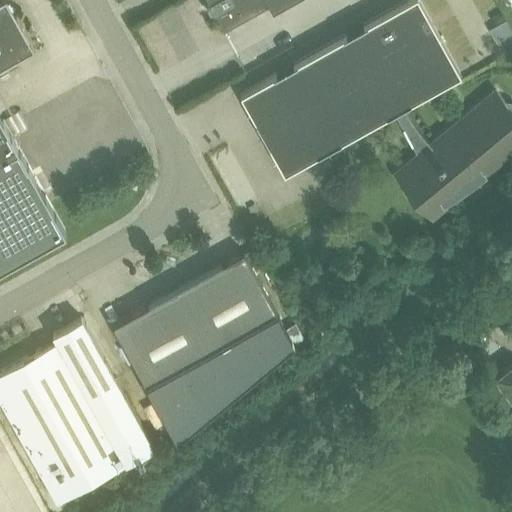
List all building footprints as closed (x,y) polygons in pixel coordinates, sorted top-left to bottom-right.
[(0,0),(0,264),(65,228),(19,146),(0,111),(0,64),(34,45),(9,0),(0,0)] [(273,11),(292,0),(208,0),(211,4),(208,8),(211,13),(216,13),(225,30),(270,5),(273,11)] [(394,110),(404,104),(461,72),(421,0),(406,0),(241,92),(285,171),(394,110)] [(511,107),(497,89),(432,143),(418,154),(397,172),(433,215),(447,203),(445,199),(453,194),(468,184),(476,179),(485,171),(485,172),(511,149),(511,107)] [(418,154),(432,143),(426,138),(420,132),(415,125),(411,119),(407,111),(404,104),(394,110),(418,154)] [(252,213),(259,210),(255,203),(248,206),(252,213)] [(177,437),(294,341),(279,311),(244,250),(113,323),(147,384),(177,437)] [(131,467),(153,454),(150,448),(155,445),(82,315),(54,331),(58,339),(0,371),(0,395),(58,499),(128,461),(131,467)] [(511,364),(495,377),(511,400),(511,364)] [(0,409),(0,461),(21,452),(0,409)]
